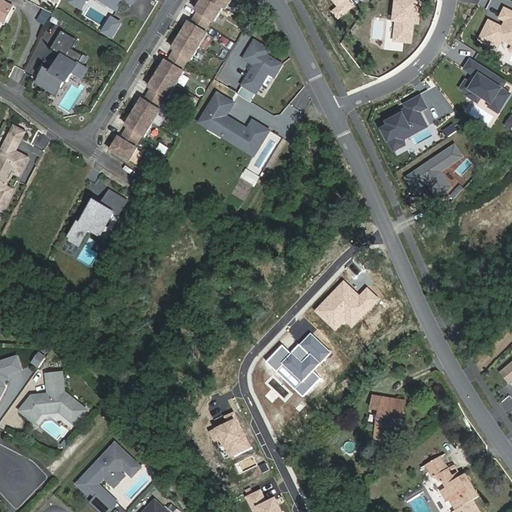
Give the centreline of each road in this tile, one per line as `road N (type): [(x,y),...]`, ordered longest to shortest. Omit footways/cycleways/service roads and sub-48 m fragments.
road 1 (track): [(327,98),(95,425),(12,511)]
road 2 (residential): [(388,234),(354,248),(246,359),(241,380),(302,511)]
road 3 (residential): [(511,457),(444,361),(388,234)]
road 4 (residential): [(449,0),(434,48),(415,69),(332,111)]
road 5 (residential): [(76,140),(92,129),(171,0)]
road 6 (residential): [(388,234),(332,111)]
road 7 (residential): [(332,111),(276,0)]
